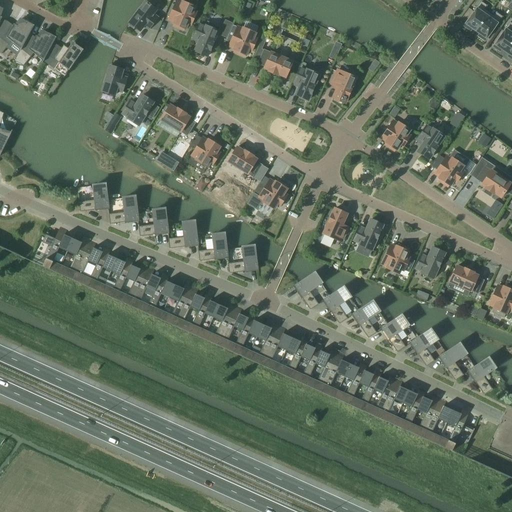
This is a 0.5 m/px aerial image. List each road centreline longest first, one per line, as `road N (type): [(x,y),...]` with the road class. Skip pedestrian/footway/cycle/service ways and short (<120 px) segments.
road 1 (motorway): [(350,511),(0,354)]
road 2 (motorway): [(0,389),(272,511)]
road 3 (residential): [(266,302),(0,190)]
road 4 (residential): [(511,421),(266,302)]
road 5 (residential): [(125,50),(158,52),(347,137)]
road 6 (residential): [(125,50),(320,178)]
road 7 (residential): [(320,178),(511,262)]
road 8 (residential): [(347,137),(511,250)]
road 9 (residential): [(347,137),(436,20)]
road 10 (residential): [(266,302),(320,178)]
